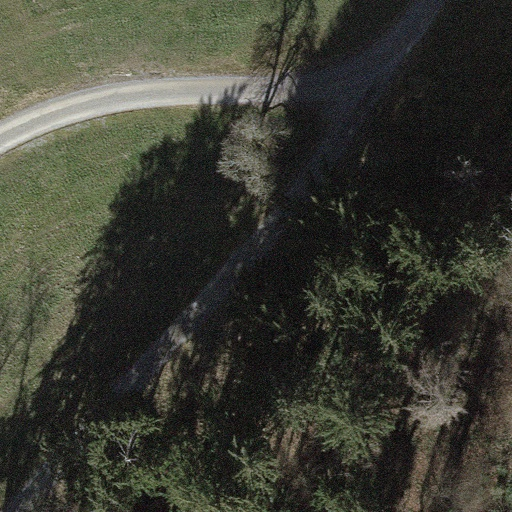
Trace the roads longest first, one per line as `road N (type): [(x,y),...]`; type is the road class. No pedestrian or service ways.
road 1 (track): [(380,74),(216,294),(37,511)]
road 2 (track): [(420,0),(380,74),(143,92),(0,142)]
